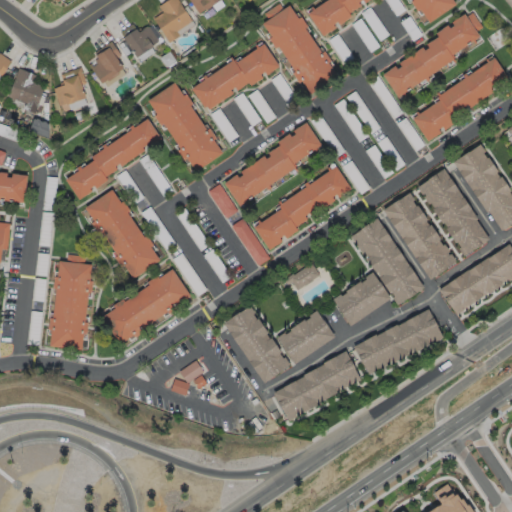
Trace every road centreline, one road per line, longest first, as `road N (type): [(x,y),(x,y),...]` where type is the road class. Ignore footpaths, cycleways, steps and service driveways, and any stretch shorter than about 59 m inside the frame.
road 1 (motorway): [(341,441),(280,468),(223,473),(64,419),(0,418)]
road 2 (primary): [(511,324),(237,511)]
road 3 (primary): [(333,511),(511,389)]
road 4 (motorway): [(0,447),(55,435),(92,448),(121,478),(130,511)]
road 5 (primary): [(511,347),(442,401),(447,434)]
